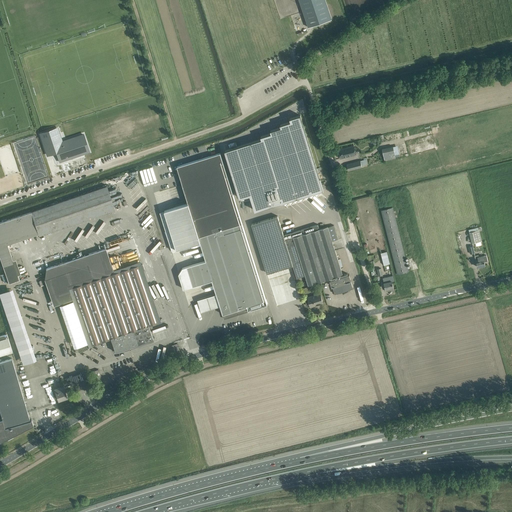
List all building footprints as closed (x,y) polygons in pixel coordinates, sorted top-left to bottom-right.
[(325,0),(298,0),(308,27),(332,19),(325,0)] [(236,106),(240,114),(246,111),(242,103),(236,106)] [(320,178),(308,140),(300,115),(290,118),(291,121),(280,124),(281,127),(270,130),(271,133),(261,136),(261,139),(225,150),(239,197),(250,194),(255,210),(281,202),(281,203),(324,189),(320,177),(320,178)] [(44,138),(42,139),(46,152),(51,150),(55,149),(58,159),(59,162),(86,153),(89,152),(83,134),(62,141),(59,133),(44,138)] [(340,158),(345,157),(356,155),(354,149),(358,148),(357,145),(354,146),(343,148),(338,149),(340,158)] [(384,161),(395,158),(393,146),(382,149),(384,161)] [(188,203),(164,211),(174,241),(176,249),(200,241),(206,260),(182,268),(179,274),(183,289),(212,280),(216,294),(220,306),(222,313),(223,314),(224,318),(267,305),(266,300),(264,295),(242,223),(241,220),(220,153),(177,166),(188,203)] [(363,158),(364,160),(346,164),(348,171),(362,167),(368,165),(366,159),(367,159),(367,157),(363,158)] [(115,210),(114,206),(107,186),(0,222),(0,257),(9,283),(19,279),(18,275),(20,274),(15,259),(13,260),(7,244),(38,234),(39,236),(115,210)] [(408,271),(407,267),(392,207),(381,210),(398,274),(408,271)] [(343,275),(332,241),(338,239),(334,225),(328,227),(328,226),(320,229),(319,229),(318,224),(313,226),(283,235),(277,215),(251,224),(265,268),(267,273),(292,265),(297,278),(305,276),(308,285),(330,279),(332,286),(334,294),(339,293),(344,292),(349,290),(353,288),(351,281),(350,281),(349,280),(350,279),(349,275),(348,275),(347,273),(343,275)] [(482,241),(479,230),(478,227),(469,229),(472,243),(482,241)] [(158,322),(138,264),(114,273),(106,248),(46,268),(58,303),(75,297),(91,345),(110,338),(115,352),(153,339),(148,325),(158,322)] [(381,253),(384,265),(390,263),(387,251),(381,253)] [(483,255),(479,256),(478,255),(475,256),(476,262),(477,267),(485,265),(484,262),(488,261),(486,255),(483,256),(483,255)] [(394,290),(392,282),(392,281),(394,281),(393,276),(389,276),(383,278),(384,283),(386,291),(394,290)] [(3,292),(23,366),(28,365),(28,363),(36,361),(17,288),(3,292)] [(308,298),(305,299),(305,300),(306,305),(308,306),(310,305),(311,306),(311,305),(318,303),(319,304),(323,303),(320,294),(308,297),(308,298)] [(0,355),(12,352),(7,334),(0,335),(0,355)] [(32,420),(30,420),(12,358),(0,361),(0,411),(2,419),(0,419),(0,441),(0,442),(33,425),(32,420)] [(67,398),(63,386),(55,389),(58,400),(63,398),(63,399),(67,398)]
